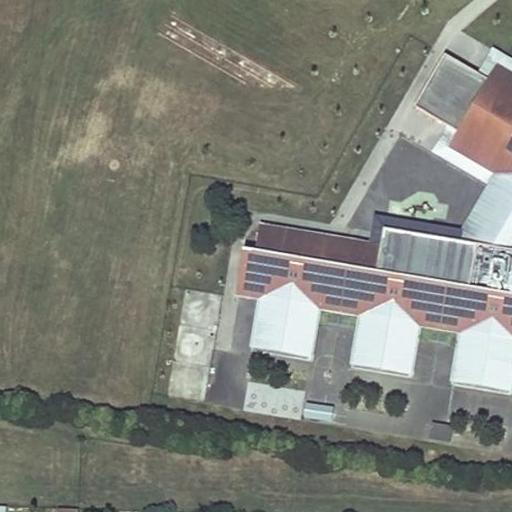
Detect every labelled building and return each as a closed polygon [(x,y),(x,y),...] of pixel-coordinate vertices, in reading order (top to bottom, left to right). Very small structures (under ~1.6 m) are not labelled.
[(511,76),(511,61),(493,50),(478,75),(489,81),(497,68),(511,76)] [(511,76),(497,68),(489,81),(478,75),(444,55),(413,107),(448,127),(458,133),(450,147),(511,183),(511,242),(496,269),(475,266),(478,247),(460,244),(385,232),(382,249),(262,229),(258,254),(256,267),(244,265),(239,296),(262,300),(255,343),(312,353),(319,310),(362,317),(355,360),(412,369),(419,326),(462,334),(455,376),(511,386),(511,383),(511,76)] [(458,133),(448,127),(433,151),(494,187),(460,244),(478,247),(475,266),(496,269),(511,242),(511,183),(450,147),(458,133)] [(258,254),(246,253),(244,265),(256,267),(258,254)] [(312,353),(255,343),(254,349),(311,359),(312,353)] [(230,360),(228,374),(209,371),(204,401),(249,408),(254,378),(249,378),(251,363),(230,360)] [(412,369),(355,360),(354,366),(410,375),(412,369)] [(511,386),(455,376),(454,383),(511,392),(511,386)] [(305,403),(303,417),(331,421),(333,407),(305,403)] [(429,437),(450,440),(452,426),(431,423),(429,437)]
